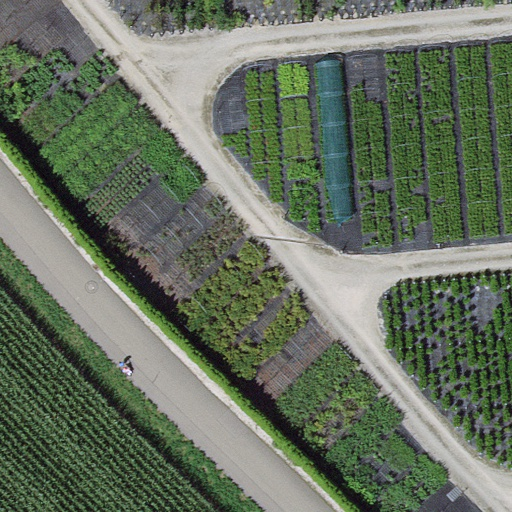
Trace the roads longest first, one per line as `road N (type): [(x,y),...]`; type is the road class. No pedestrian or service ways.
road 1 (track): [(511,509),(326,308),(86,0)]
road 2 (tertiary): [(302,511),(0,176)]
road 3 (track): [(160,90),(218,52),(511,22)]
road 4 (track): [(511,257),(361,275),(326,308)]
